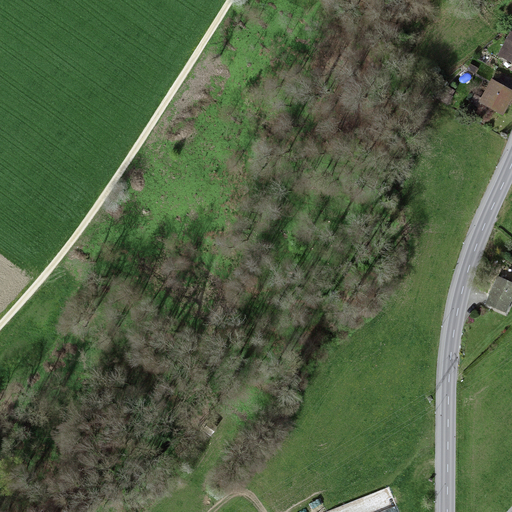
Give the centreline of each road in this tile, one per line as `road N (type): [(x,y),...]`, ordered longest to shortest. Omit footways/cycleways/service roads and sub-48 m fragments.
road 1 (track): [(0,322),(89,217),(225,0)]
road 2 (secondary): [(447,511),(456,308),(511,162)]
